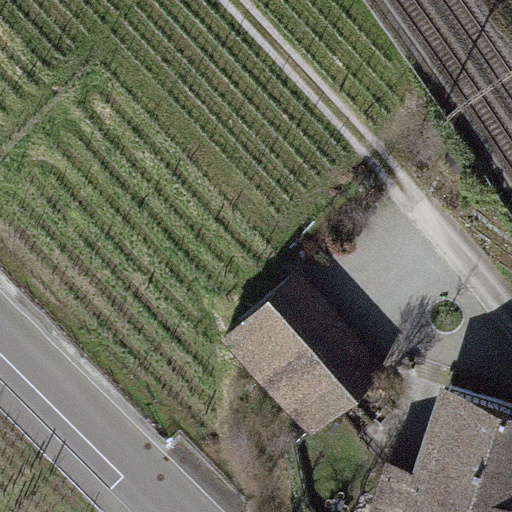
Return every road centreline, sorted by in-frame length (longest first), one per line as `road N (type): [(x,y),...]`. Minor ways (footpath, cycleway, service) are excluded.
road 1 (track): [(511,320),(375,151),(235,0)]
road 2 (residential): [(175,511),(0,332)]
